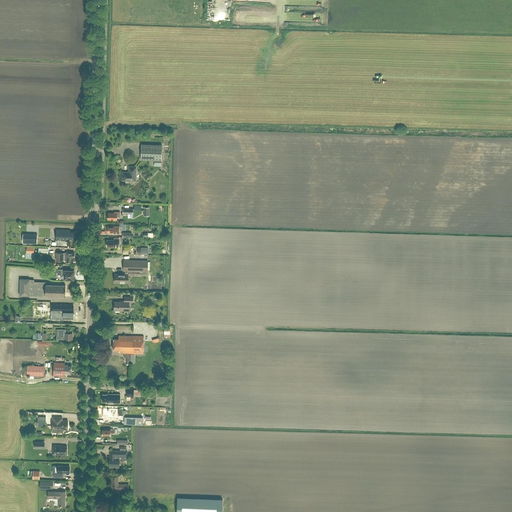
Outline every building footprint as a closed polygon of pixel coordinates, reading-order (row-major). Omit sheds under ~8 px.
[(141,144),(141,160),(161,160),(162,145),(141,144)] [(135,178),(136,167),(129,166),(129,171),(128,172),(123,172),(122,180),(133,181),(135,178)] [(69,239),(75,239),(75,232),(70,232),(70,230),(56,230),(56,240),(65,241),(65,240),(69,240),(69,239)] [(37,244),(37,234),(23,234),(22,243),(37,244)] [(107,240),(107,246),(115,246),(119,246),(119,238),(114,238),(114,240),(107,240)] [(65,262),(72,262),(72,257),(74,257),(74,253),(66,252),(65,252),(65,253),(56,253),(56,260),(63,261),(63,260),(65,260),(65,262)] [(147,261),(123,260),(123,271),(125,271),(125,274),(115,274),(114,282),(128,283),(128,274),(128,271),(147,272),(147,261)] [(74,279),(74,270),(63,270),(63,269),(58,269),(57,274),(63,274),(63,275),(64,275),(64,279),(74,279)] [(46,282),(34,282),(34,280),(30,279),(20,279),(20,295),(29,295),(65,296),(65,285),(46,284),(46,282)] [(132,302),(132,297),(124,297),(124,301),(122,301),(122,302),(114,302),(114,310),(129,311),(129,302),(132,302)] [(73,305),(51,304),(51,305),(37,305),(37,306),(33,306),(33,316),(37,316),(37,321),(64,321),(64,318),(73,319),(73,305)] [(52,334),(57,334),(57,335),(53,335),(53,338),(65,339),(72,339),(72,333),(65,333),(65,334),(60,334),(60,330),(52,330),(52,334)] [(143,354),(143,336),(118,335),(118,339),(113,339),(113,350),(119,350),(119,352),(124,352),(124,353),(143,354)] [(71,374),(71,366),(67,366),(67,364),(64,364),(65,363),(54,362),(53,375),(67,376),(67,374),(71,374)] [(43,376),(44,366),(27,365),(26,375),(43,376)] [(120,403),(120,394),(107,394),(103,394),(102,401),(107,401),(107,402),(120,403)] [(70,397),(56,396),(56,405),(70,405),(70,397)] [(117,418),(117,409),(103,408),(103,417),(117,418)] [(46,417),(38,416),(38,425),(45,426),(46,417)] [(53,417),(52,429),(57,429),(57,432),(63,432),(63,429),(67,430),(68,420),(61,420),(61,417),(53,417)] [(143,425),(143,417),(124,417),(124,424),(143,425)] [(62,454),(67,454),(67,446),(62,446),(62,445),(53,445),(53,455),(62,455),(62,454)] [(109,465),(109,468),(119,468),(119,464),(124,464),(124,460),(127,460),(127,456),(127,451),(110,450),(110,459),(109,459),(109,465)] [(63,477),(63,473),(66,473),(66,472),(69,472),(69,466),(57,465),(57,472),(53,472),(53,477),(63,477)] [(118,489),(125,490),(128,490),(128,484),(118,484),(118,477),(112,477),(112,490),(118,490),(118,489)] [(48,491),(48,498),(58,498),(58,505),(65,506),(65,491),(48,491)] [(177,497),(176,511),(221,511),(222,499),(177,497)]
